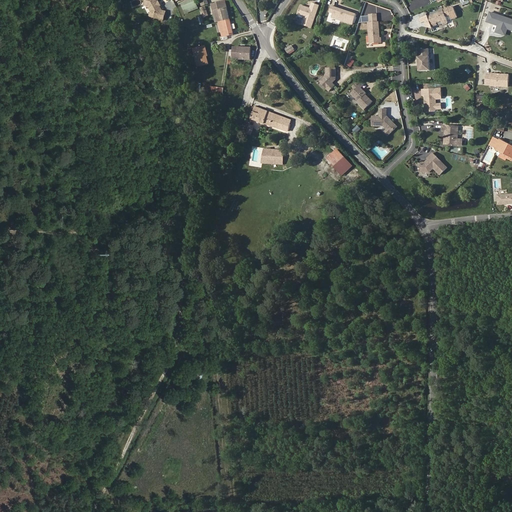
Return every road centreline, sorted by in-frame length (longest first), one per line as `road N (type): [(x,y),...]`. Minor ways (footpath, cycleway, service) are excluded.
road 1 (track): [(92,511),(178,348),(193,223),(264,44)]
road 2 (tertiary): [(428,230),(435,261),(425,511)]
road 3 (track): [(199,207),(99,232),(0,228)]
road 4 (track): [(176,351),(214,360),(219,373),(229,511)]
road 5 (tertiary): [(264,44),(378,174)]
road 6 (residential): [(378,174),(412,146),(403,32)]
